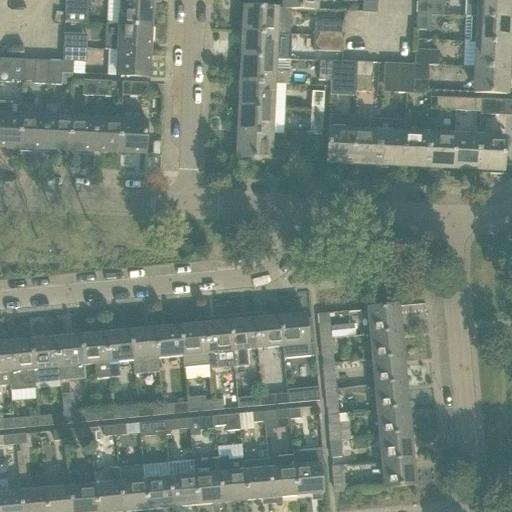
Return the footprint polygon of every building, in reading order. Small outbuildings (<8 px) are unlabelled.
[(64,0),(64,23),(87,24),(88,0),(64,0)] [(108,0),(107,24),(107,25),(150,27),(151,2),(108,0)] [(316,0),(283,0),(283,9),(290,9),(316,11),(316,0)] [(361,0),(362,2),(361,13),(376,13),(376,0),(361,0)] [(415,0),(415,15),(430,15),(430,16),(442,17),(442,16),(443,0),(440,0),(415,0)] [(465,0),(465,17),(509,19),(510,0),(465,0)] [(283,9),(276,9),(243,7),(242,33),(275,34),(275,35),(289,36),(290,9),(283,9)] [(415,15),(414,31),(430,31),(430,16),(430,15),(415,15)] [(509,19),(465,17),(464,42),(475,43),(508,44),(509,19)] [(313,36),(343,37),(344,22),(314,20),(313,36)] [(107,25),(107,24),(105,24),(104,50),(117,51),(149,52),(150,27),(107,25)] [(242,43),(241,58),(274,59),(275,35),(275,34),(242,33),(242,43)] [(63,48),(86,49),(86,35),(63,34),(63,48)] [(343,37),(313,36),(313,52),(318,52),(317,61),(330,62),(330,61),(342,61),(343,37)] [(508,44),(475,43),(474,68),(507,69),(508,44)] [(63,48),(62,62),(73,63),(85,63),(86,49),(63,48)] [(439,51),(429,50),(414,50),(414,65),(428,66),(438,66),(439,51)] [(149,52),(117,51),(116,76),(147,78),(149,52)] [(241,58),(240,83),(273,84),(288,85),(289,60),(274,59),(241,58)] [(0,59),(0,82),(11,83),(12,60),(0,59)] [(47,62),(33,61),(23,60),(22,82),(32,82),(32,84),(46,85),(47,62)] [(330,62),(317,61),(316,80),(329,80),(330,62)] [(330,61),(330,62),(329,80),(354,81),(355,62),(342,61),(330,61)] [(47,62),(46,85),(61,85),(61,74),(73,74),(73,63),(62,62),(47,62)] [(370,63),(355,62),(354,81),(356,81),(355,92),(369,92),(370,63)] [(73,63),(73,74),(84,75),(85,63),(73,63)] [(383,84),(399,85),(399,64),(384,63),(383,84)] [(414,65),(399,64),(399,85),(398,93),(413,94),(413,91),(414,65)] [(414,65),(413,91),(427,91),(428,66),(414,65)] [(507,69),(474,68),(473,93),(506,95),(507,69)] [(95,96),(96,82),(82,81),(81,96),(95,96)] [(96,82),(95,96),(110,97),(111,83),(96,82)] [(147,84),(122,82),(121,95),(146,97),(147,84)] [(240,83),(239,108),(272,109),(273,84),(240,83)] [(309,111),(321,112),(322,92),(310,92),(309,111)] [(444,97),(443,110),(454,111),(455,98),(444,97)] [(454,111),(466,111),(466,98),(455,98),(454,111)] [(480,99),(479,114),(504,115),(505,100),(480,99)] [(7,105),(0,104),(0,147),(18,148),(20,117),(6,116),(7,105)] [(45,105),(45,118),(43,149),(68,150),(70,119),(56,119),(56,106),(45,105)] [(239,108),(238,133),(270,134),(272,109),(239,108)] [(308,130),(321,131),(321,112),(309,111),(308,130)] [(328,115),(328,130),(326,163),(352,164),(353,131),(352,131),(353,116),(328,115)] [(18,152),(31,153),(37,149),(43,149),(45,118),(20,117),(18,148),(18,152)] [(68,150),(70,150),(69,152),(71,155),(82,155),(85,151),(93,152),(95,120),(70,119),(68,150)] [(95,120),(93,152),(118,153),(120,122),(95,120)] [(353,131),(352,164),(377,165),(379,120),(368,120),(368,132),(353,131)] [(404,121),(379,120),(377,165),(402,166),(404,121)] [(404,121),(402,166),(427,167),(428,135),(404,134),(404,121)] [(120,122),(118,153),(144,154),(145,123),(120,122)] [(285,135),(270,134),(238,133),(237,158),(284,161),(285,135)] [(428,135),(427,167),(452,169),(453,136),(428,135)] [(478,137),(453,136),(452,169),(477,170),(478,137)] [(320,138),(319,138),(309,137),(306,137),(304,161),(319,162),(320,138)] [(478,137),(477,170),(487,170),(487,172),(489,174),(502,175),(504,138),(478,137)] [(371,335),(399,333),(396,306),(368,309),(371,335)] [(241,315),(229,316),(232,352),(233,367),(248,366),(246,351),(257,350),(254,319),(243,320),(243,317),(241,315)] [(304,315),(279,317),(282,348),(283,359),(312,356),(311,344),(307,344),(304,315)] [(215,323),(204,324),(208,365),(209,369),(219,368),(217,354),(232,352),(229,316),(217,317),(215,320),(215,323)] [(282,348),(279,317),(254,319),(257,350),(282,348)] [(319,324),(320,340),(330,339),(329,323),(319,324)] [(194,325),(179,326),(182,357),(181,357),(182,368),(183,368),(208,365),(204,324),(196,325),(194,325)] [(179,326),(154,329),(157,359),(181,357),(182,357),(179,326)] [(154,329),(130,331),(132,362),(157,359),(154,329)] [(130,331),(105,333),(109,378),(119,377),(118,363),(132,362),(130,331)] [(109,378),(105,333),(80,336),(83,366),(94,365),(95,379),(109,378)] [(401,358),(399,333),(371,335),(373,361),(401,358)] [(83,366),(80,336),(55,338),(59,381),(84,379),(83,366)] [(55,338),(30,340),(34,384),(59,381),(55,338)] [(330,339),(320,340),(322,355),(332,354),(330,339)] [(34,384),(30,340),(5,343),(9,385),(10,391),(34,389),(34,384)] [(5,343),(0,343),(0,385),(9,385),(5,343)] [(401,358),(373,361),(375,386),(403,383),(401,358)] [(333,364),(323,365),(325,391),(335,390),(333,364)] [(403,383),(375,386),(378,411),(406,409),(403,383)] [(335,390),(325,391),(326,406),(336,405),(335,390)] [(309,402),(308,392),(286,394),(287,404),(309,402)] [(287,404),(286,394),(261,396),(262,406),(287,404)] [(262,406),(261,396),(250,397),(251,407),(262,406)] [(224,410),(223,400),(212,401),(213,411),(224,410)] [(213,411),(212,401),(201,402),(202,412),(213,411)] [(73,414),(70,414),(69,405),(61,405),(62,415),(63,425),(74,424),(73,414)] [(174,415),(173,405),(162,406),(163,416),(174,415)] [(162,406),(151,407),(152,417),(163,416),(162,406)] [(124,419),(123,409),(112,410),(113,420),(124,419)] [(299,409),(288,410),(289,420),(300,419),(299,409)] [(408,434),(406,409),(378,411),(380,436),(408,434)] [(112,410),(101,411),(102,421),(113,420),(112,410)] [(288,410),(263,412),(264,422),(289,420),(288,410)] [(264,422),(263,412),(252,413),(253,423),(264,422)] [(213,417),(214,426),(224,425),(224,432),(239,430),(238,414),(223,416),(213,417)] [(63,425),(62,415),(52,416),(52,426),(63,425)] [(327,416),(330,441),(340,440),(337,415),(327,416)] [(213,417),(201,418),(202,427),(214,426),(213,417)] [(23,418),(12,419),(13,429),(24,428),(23,418)] [(13,429),(12,419),(2,420),(2,430),(13,429)] [(174,421),(163,422),(164,432),(174,431),(174,421)] [(163,422),(138,424),(139,434),(140,438),(154,436),(154,433),(164,432),(163,422)] [(125,425),(113,426),(114,436),(126,435),(125,425)] [(114,436),(113,426),(102,427),(103,437),(114,436)] [(97,428),(90,429),(91,442),(99,441),(97,428)] [(64,431),(65,441),(75,439),(74,430),(64,431)] [(65,441),(64,431),(53,432),(54,442),(65,441)] [(408,434),(380,436),(382,462),(410,459),(408,434)] [(25,435),(14,436),(15,446),(22,445),(26,445),(25,435)] [(0,447),(15,446),(14,436),(0,437),(0,447)] [(331,458),(341,457),(340,440),(330,441),(331,458)] [(319,448),(291,451),(291,457),(292,465),(293,465),(296,497),(310,495),(320,495),(321,494),(319,464),(321,464),(319,448)] [(293,465),(292,465),(291,457),(267,459),(268,468),(271,505),(274,505),(274,504),(277,504),(277,502),(281,502),(281,498),(296,497),(293,465)] [(217,458),(192,461),(192,463),(193,475),(196,506),(211,505),(211,508),(216,508),(216,510),(219,509),(219,510),(222,509),(221,504),(217,458)] [(226,458),(217,458),(221,504),(246,501),(242,462),(242,460),(226,462),(226,458)] [(267,459),(242,462),(246,501),(261,500),(270,499),(271,499),(268,468),(267,459)] [(410,459),(382,462),(385,488),(413,486),(410,459)] [(192,461),(167,463),(171,508),(196,506),(193,475),(192,463),(192,461)] [(167,463),(142,466),(144,479),(146,511),(171,508),(167,463)] [(342,466),(332,466),(334,486),(344,485),(342,466)] [(107,470),(108,482),(94,484),(96,511),(121,511),(119,482),(118,469),(107,470)] [(80,485),(76,472),(68,473),(71,511),(96,511),(94,484),(80,485)] [(68,486),(44,488),(46,511),(71,511),(68,473),(67,473),(68,486)] [(132,511),(146,511),(144,479),(119,482),(121,511),(132,511)] [(46,511),(44,488),(19,491),(21,511),(46,511)] [(0,511),(21,511),(19,491),(0,492),(0,511)]
